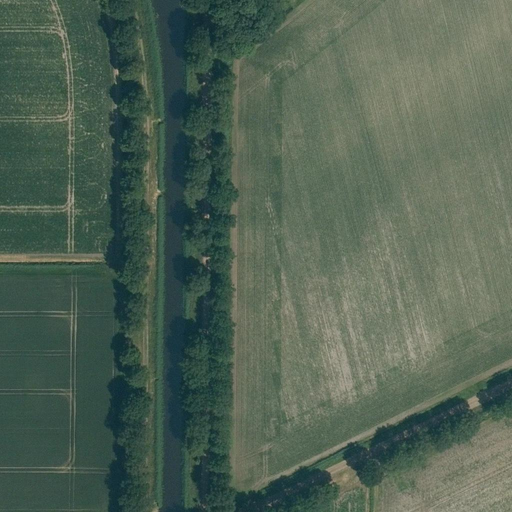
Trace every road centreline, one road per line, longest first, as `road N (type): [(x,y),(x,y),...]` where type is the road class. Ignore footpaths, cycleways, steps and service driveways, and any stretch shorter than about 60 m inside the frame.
road 1 (track): [(202,0),(203,511)]
road 2 (track): [(511,380),(240,511)]
road 3 (unknown): [(100,0),(123,134)]
